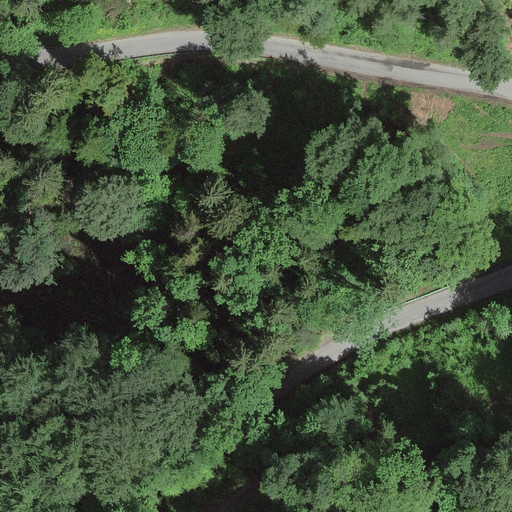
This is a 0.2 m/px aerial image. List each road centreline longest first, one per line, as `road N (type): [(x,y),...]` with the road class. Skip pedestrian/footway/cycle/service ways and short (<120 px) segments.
road 1 (unclassified): [(511,90),(222,40),(0,60)]
road 2 (residential): [(120,511),(180,453),(336,348),(511,274)]
